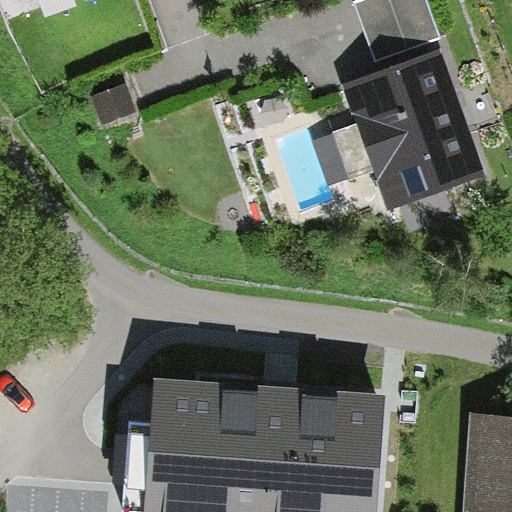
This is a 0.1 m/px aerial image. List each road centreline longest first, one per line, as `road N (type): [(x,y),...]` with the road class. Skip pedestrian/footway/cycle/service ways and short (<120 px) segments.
road 1 (track): [(0,472),(80,407),(119,346),(110,281),(230,313),(511,347)]
road 2 (residential): [(0,134),(110,281)]
